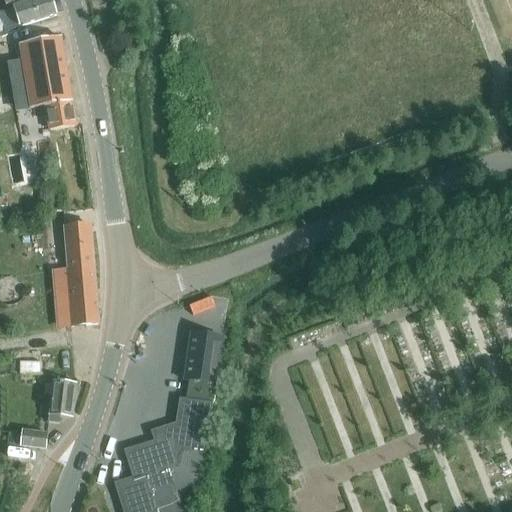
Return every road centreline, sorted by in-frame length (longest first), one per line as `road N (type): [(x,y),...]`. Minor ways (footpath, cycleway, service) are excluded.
road 1 (unclassified): [(125,293),(168,289),(511,157)]
road 2 (tertiary): [(125,293),(98,111),(71,0)]
road 3 (tertiary): [(61,511),(111,368),(125,293)]
